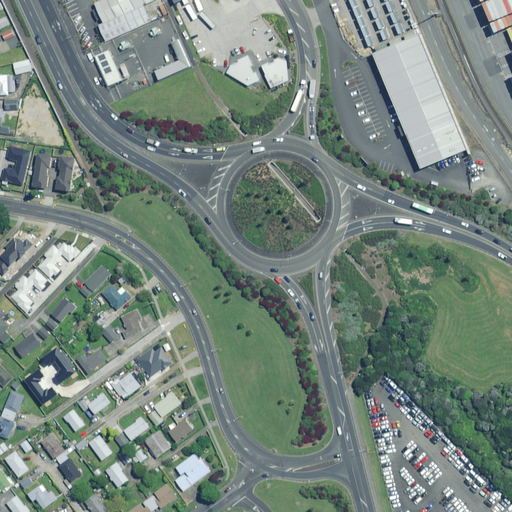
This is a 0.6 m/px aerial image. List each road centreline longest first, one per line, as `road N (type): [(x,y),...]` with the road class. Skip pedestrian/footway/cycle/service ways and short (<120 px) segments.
road 1 (tertiary): [(0,204),(82,221),(147,256),(187,305),(227,418),(259,460)]
road 2 (trunk): [(225,229),(79,111),(24,0)]
road 3 (trunk): [(44,0),(84,86),(127,133),(185,153),(250,153)]
road 4 (trunk): [(328,170),(460,232)]
road 5 (trunk): [(460,232),(397,221),(332,231)]
road 6 (secondary): [(322,245),(320,301),(331,369)]
road 7 (secondary): [(331,369),(305,307),(273,263)]
